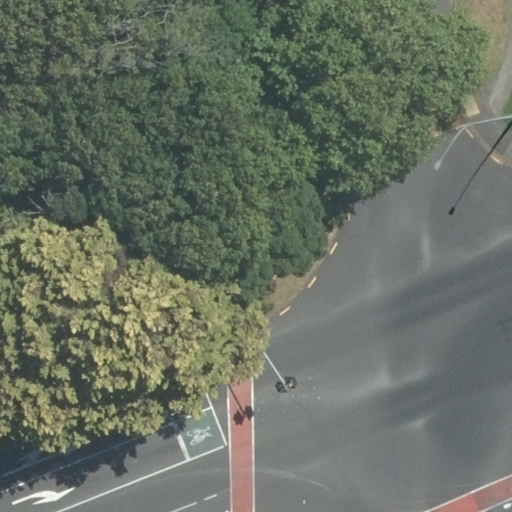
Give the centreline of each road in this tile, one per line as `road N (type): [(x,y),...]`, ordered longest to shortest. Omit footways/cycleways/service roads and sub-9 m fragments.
road 1 (secondary): [(395,370),(43,511)]
road 2 (secondary): [(450,511),(395,370)]
road 3 (secondary): [(511,317),(395,370)]
